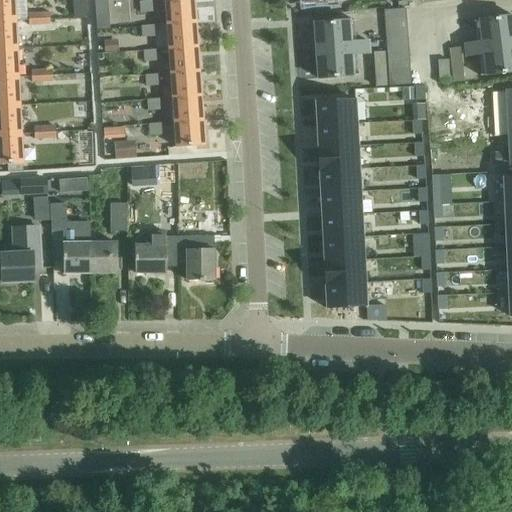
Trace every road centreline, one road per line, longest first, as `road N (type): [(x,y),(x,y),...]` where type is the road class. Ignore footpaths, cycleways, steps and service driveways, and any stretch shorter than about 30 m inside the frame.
road 1 (tertiary): [(0,467),(511,447)]
road 2 (residential): [(239,0),(260,347)]
road 3 (residential): [(0,348),(260,347)]
road 4 (residential): [(260,347),(511,356)]
